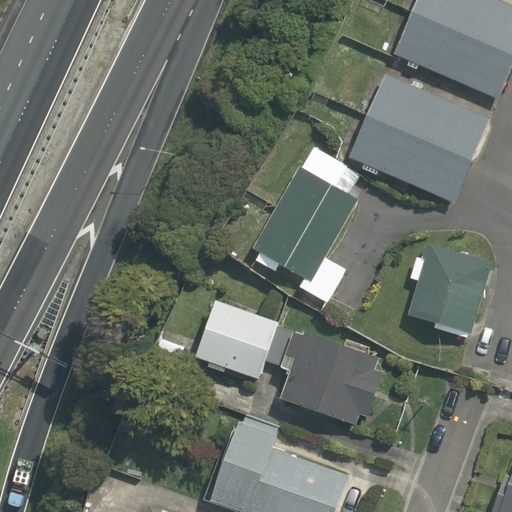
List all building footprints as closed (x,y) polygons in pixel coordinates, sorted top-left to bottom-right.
[(419,0),(396,57),(411,63),(409,67),(419,71),(421,67),(503,102),(511,79),(511,6),(496,0),(419,0)] [(414,86),(387,74),(351,159),(366,165),(364,170),(379,177),(382,172),(458,204),(493,121),(423,90),(424,86),(416,82),(414,86)] [(247,264),(270,276),(275,266),(298,278),(293,288),(328,307),(348,269),(329,259),(360,202),(334,187),(344,168),(308,149),(247,264)] [(484,302),(478,300),(487,263),(425,247),(422,259),(412,256),(406,282),(416,284),(407,321),(469,336),(471,326),(478,328),(484,302)] [(190,355),(261,381),(250,414),(277,424),(284,405),(354,430),(359,415),(365,418),(384,365),(210,302),(190,355)] [(271,445),(276,432),(240,416),(205,499),(236,511),(331,511),(347,476),(271,445)] [(511,511),(511,462),(494,511),(511,511)] [(216,511),(143,481),(129,511),(216,511)]
